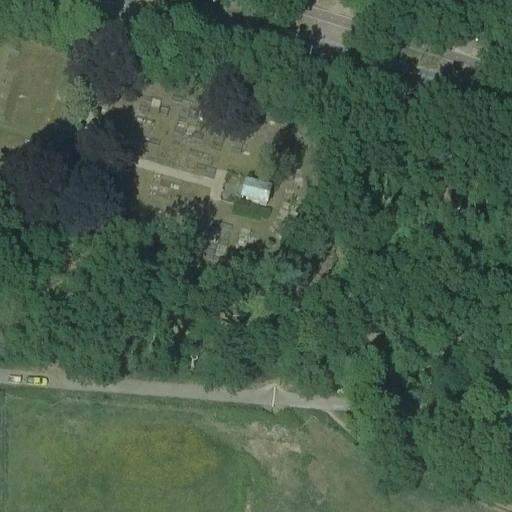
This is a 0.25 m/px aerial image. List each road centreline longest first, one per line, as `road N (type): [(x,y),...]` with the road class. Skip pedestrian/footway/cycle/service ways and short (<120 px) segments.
road 1 (residential): [(0,376),(272,403)]
road 2 (primary): [(511,110),(315,53)]
